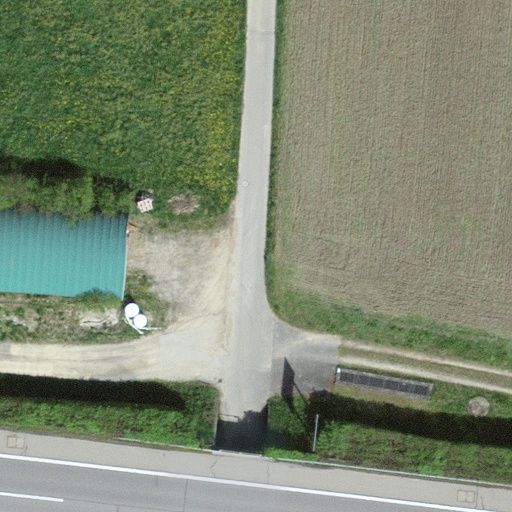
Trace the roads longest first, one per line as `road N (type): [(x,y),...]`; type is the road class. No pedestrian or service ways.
road 1 (unclassified): [(236,511),(262,0)]
road 2 (track): [(511,388),(344,354),(242,348)]
road 3 (track): [(0,364),(154,373),(201,367),(242,348)]
